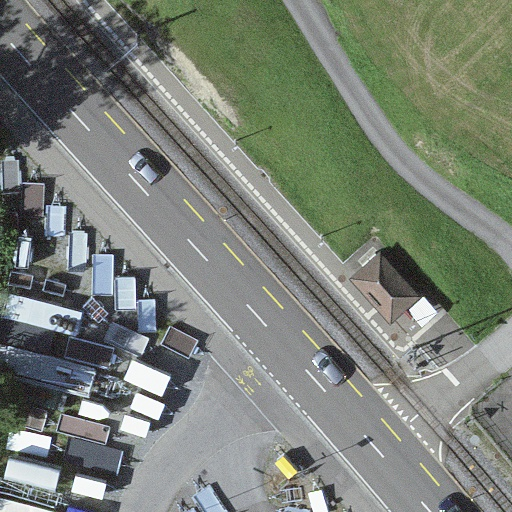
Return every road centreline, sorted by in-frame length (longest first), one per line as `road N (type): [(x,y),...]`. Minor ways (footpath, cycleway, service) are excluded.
road 1 (secondary): [(431,511),(0,27)]
road 2 (track): [(294,0),(394,155),(511,246)]
road 3 (track): [(300,359),(156,511)]
road 4 (track): [(378,448),(511,344)]
